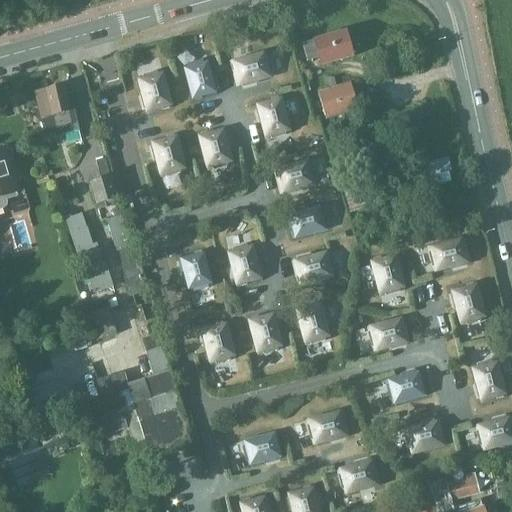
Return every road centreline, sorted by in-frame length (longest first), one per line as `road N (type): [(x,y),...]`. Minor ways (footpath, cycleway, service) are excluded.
road 1 (tertiary): [(511,267),(444,0)]
road 2 (tertiary): [(214,0),(0,58)]
